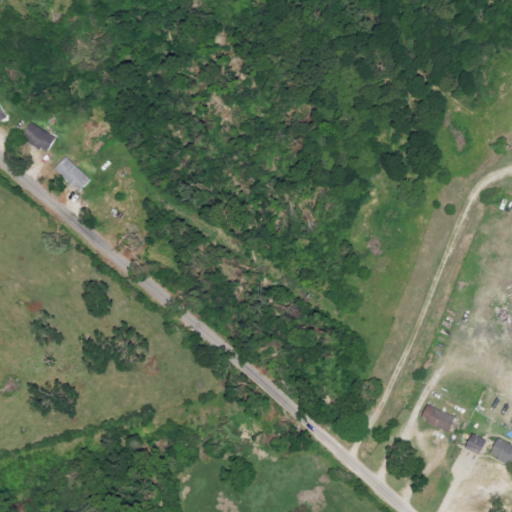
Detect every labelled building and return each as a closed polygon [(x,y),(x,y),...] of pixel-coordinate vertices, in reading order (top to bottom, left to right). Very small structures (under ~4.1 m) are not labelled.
[(23,140),(49,152),(57,136),(30,124),(23,140)] [(81,193),(93,180),(67,157),(55,170),(81,193)] [(457,417),(428,405),(422,420),(450,432),(457,417)] [(467,449),(481,455),(488,441),(474,434),(467,449)] [(511,463),(511,445),(496,441),(492,458),(511,463)]
